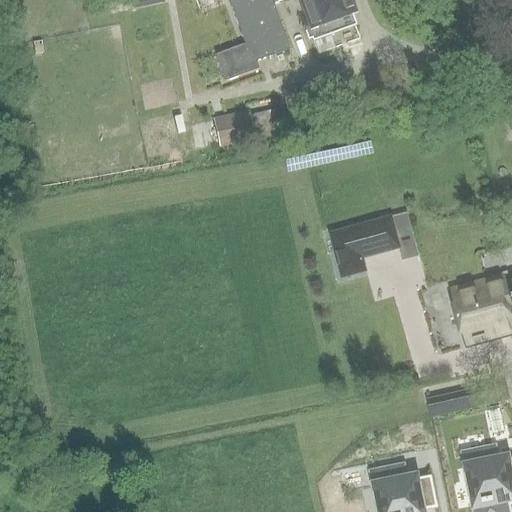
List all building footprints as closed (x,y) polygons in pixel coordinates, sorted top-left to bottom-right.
[(228,3),(244,45),(215,57),(225,82),(258,69),(256,62),(289,50),(272,4),(282,0),(300,0),(311,28),(306,29),(311,42),(354,26),(350,15),(353,14),(348,0),(235,0),(236,0),(228,3)] [(304,88),(282,92),(286,111),(307,107),(304,88)] [(249,116),(248,111),(212,119),(219,149),(279,136),(274,111),(249,116)] [(341,279),(368,272),(365,259),(399,250),(391,220),(330,236),(339,269),(341,279)] [(511,272),(450,288),(464,340),(466,348),(511,335),(511,272)] [(449,416),(466,412),(463,396),(445,400),(449,416)] [(497,446),(461,454),(473,511),(510,511),(507,494),(511,492),(511,460),(501,463),(497,446)] [(405,465),(369,472),(377,511),(418,511),(437,508),(431,476),(409,481),(405,465)]
